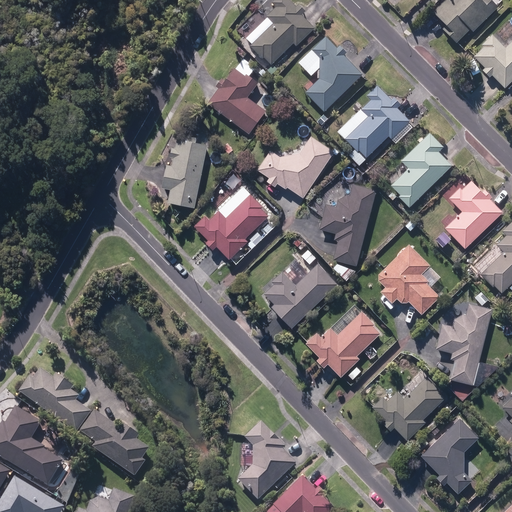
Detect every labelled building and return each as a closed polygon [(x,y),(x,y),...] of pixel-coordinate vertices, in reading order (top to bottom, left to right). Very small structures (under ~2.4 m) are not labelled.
[(262,59),(269,67),(291,45),(294,48),(312,30),(304,22),(299,17),(303,13),(296,6),(294,8),(285,0),(273,0),(269,4),(274,9),(264,19),(270,25),(248,48),(261,60),(262,59)] [(440,32),(454,46),(468,32),(471,35),(496,10),(485,0),(479,0),(477,2),(474,0),(445,0),(430,15),(437,21),(444,28),(440,32)] [(494,81),(503,90),(511,80),(511,41),(503,50),(489,36),(479,47),(481,48),(471,58),(483,70),(480,72),(487,79),(490,77),(494,81)] [(304,94),(322,113),(360,77),(351,68),(341,57),(344,55),(337,48),(335,50),(324,38),(310,51),(318,60),(318,80),(304,94)] [(268,72),(272,76),(277,70),(273,66),(268,72)] [(208,104),(249,135),(266,112),(247,98),(258,83),(246,75),(245,77),(234,69),(224,82),(221,79),(215,87),(219,89),(213,97),(208,104)] [(259,73),(265,79),(268,75),(263,70),(259,73)] [(359,151),(366,158),(388,137),(391,140),(410,121),(397,109),(401,105),(394,98),(391,100),(377,86),(367,96),(371,100),(361,110),(368,117),(345,139),(358,152),(359,151)] [(399,197),(410,208),(452,166),(438,152),(443,148),(430,134),(401,162),(408,170),(391,186),(401,196),(399,197)] [(166,203),(193,209),(205,147),(193,144),(194,139),(175,136),(173,150),(169,150),(167,159),(171,160),(169,168),(164,167),(162,177),(160,189),(168,191),(166,203)] [(285,188),(301,199),(331,154),(309,139),(298,156),(279,159),(268,153),(255,172),(267,180),(265,183),(272,188),(275,186),(283,191),(285,188)] [(352,158),(356,162),(360,158),(356,154),(352,158)] [(442,229),(463,250),(501,213),(493,205),(488,200),(490,198),(482,190),(479,192),(469,182),(459,191),(458,189),(447,199),(460,212),(442,229)] [(330,262),(354,268),(373,193),(350,186),(347,198),(345,198),(335,203),(334,210),(323,207),(317,231),(334,235),(332,241),(336,243),(334,250),(330,262)] [(220,254),(227,262),(246,244),(243,241),(266,218),(259,211),(260,209),(247,196),(224,220),(217,213),(207,222),(203,218),(192,228),(206,242),(203,245),(210,252),(214,248),(220,254)] [(406,227),(410,232),(416,227),(411,222),(406,227)] [(492,287),(499,295),(511,282),(511,224),(510,223),(500,233),(504,237),(495,246),(501,253),(478,276),(491,289),(492,287)] [(293,243),(301,251),(306,246),(303,242),(301,244),(297,239),(293,243)] [(245,246),(250,251),(255,245),(251,241),(245,246)] [(406,303),(419,316),(437,298),(425,285),(427,283),(419,275),(428,267),(407,246),(376,276),(376,282),(383,289),(379,293),(390,305),(394,300),(399,305),(404,305),(406,303)] [(442,251),(446,255),(450,251),(445,247),(442,251)] [(271,309),(291,329),(337,285),(318,265),(295,286),(282,272),(271,283),(274,285),(264,295),(275,306),(271,309)] [(331,270),(344,283),(353,274),(335,265),(331,270)] [(447,381),(470,387),(489,312),(466,306),(463,317),(460,316),(450,322),(449,328),(439,326),(433,351),(449,354),(447,362),(452,363),(447,381)] [(327,365),(341,379),(360,360),(357,357),(380,334),(373,327),(375,325),(362,312),(337,336),(330,328),(320,338),(316,333),(305,344),(319,358),(316,361),(323,369),(327,365)] [(58,427),(73,438),(91,413),(76,402),(79,397),(70,391),(73,387),(56,375),(53,379),(40,370),(33,380),(29,378),(19,392),(61,422),(58,427)] [(478,375),(484,381),(489,377),(483,371),(478,375)] [(397,435),(405,444),(423,426),(420,422),(443,401),(436,393),(437,392),(424,379),(401,401),(395,394),(385,404),(381,399),(370,409),(384,424),(381,427),(388,434),(392,430),(397,435)] [(507,422),(511,427),(511,391),(507,396),(510,399),(500,408),(510,419),(507,422)] [(0,425),(0,457),(47,486),(62,461),(43,450),(45,448),(31,440),(41,423),(15,408),(5,425),(2,423),(0,425)] [(92,448),(135,478),(145,463),(142,460),(149,450),(136,441),(139,437),(121,424),(119,428),(94,411),(76,438),(79,441),(81,438),(93,447),(92,448)] [(445,420),(450,424),(455,419),(451,414),(445,420)] [(444,485),(455,496),(468,483),(460,474),(461,454),(476,440),(456,420),(418,457),(428,468),(437,476),(434,479),(442,488),(444,485)] [(237,482),(257,502),(272,487),(276,490),(287,480),(283,476),(295,465),(287,457),(281,451),(284,448),(259,423),(243,439),(252,448),(251,467),(237,482)] [(0,489),(10,472),(0,466),(0,489)] [(61,511),(64,508),(14,478),(0,501),(0,511),(61,511)] [(268,511),(330,511),(331,511),(320,500),(323,497),(316,490),(313,493),(306,486),(300,479),(271,509),(268,511)] [(129,511),(135,498),(113,490),(108,502),(99,498),(90,502),(86,511),(85,511),(78,509),(77,511),(129,511)]
